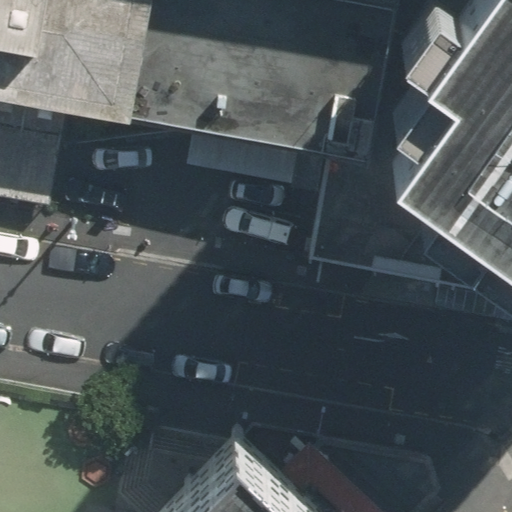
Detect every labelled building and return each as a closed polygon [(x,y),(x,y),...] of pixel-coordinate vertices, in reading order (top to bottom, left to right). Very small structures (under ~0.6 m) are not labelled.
[(387,0),(0,0),(0,77),(362,142),(387,0)] [(511,0),(452,0),(391,97),(416,114),(392,146),(433,178),(417,200),(511,268),(511,0)] [(367,150),(385,153),(366,263),(511,286),(511,268),(417,200),(433,178),(392,146),(416,114),(391,97),(367,150)] [(309,253),(366,263),(385,153),(367,150),(328,144),(309,253)] [(325,511),(330,508),(281,461),(238,420),(152,511),(325,511)] [(432,450),(311,431),(281,461),(330,508),(325,511),(426,511),(421,507),(441,483),(432,450)]
